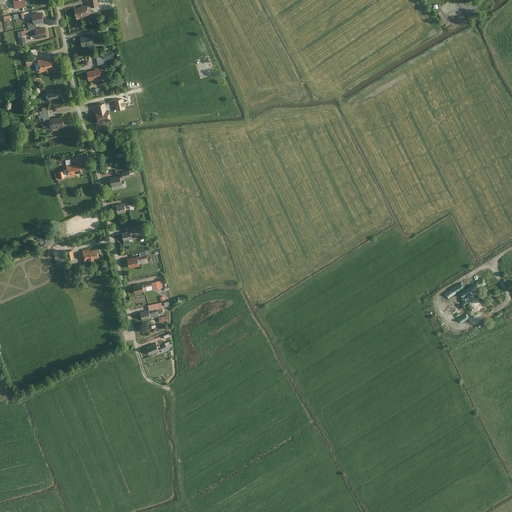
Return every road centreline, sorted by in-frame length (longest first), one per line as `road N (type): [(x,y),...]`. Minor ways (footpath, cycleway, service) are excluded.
road 1 (residential): [(57,0),(131,332)]
road 2 (track): [(511,249),(438,298),(449,323),(462,327),(504,306),(507,290),(495,270)]
